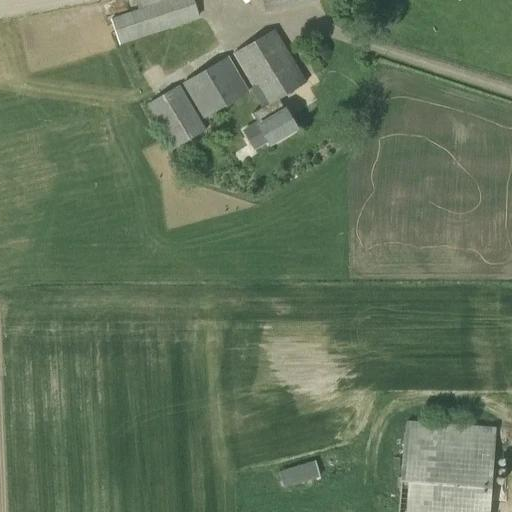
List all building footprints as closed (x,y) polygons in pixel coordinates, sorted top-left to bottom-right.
[(134,0),(138,10),(110,20),(119,45),(128,42),(128,43),(137,40),(168,29),(168,28),(199,16),(193,0),(134,0)] [(264,0),(267,11),(309,0),(264,0)] [(273,30),(233,55),(253,86),(250,90),(262,108),(253,115),(257,122),(242,132),(254,151),(267,143),(270,147),(299,129),(283,105),(281,106),(277,100),(307,81),(273,30)] [(203,119),(248,92),(227,57),(182,83),(203,119)] [(174,149),(206,130),(179,86),(148,104),(174,149)] [(488,511),(495,428),(404,421),(397,511),(488,511)] [(288,487),(315,479),(310,462),(283,470),(288,487)]
